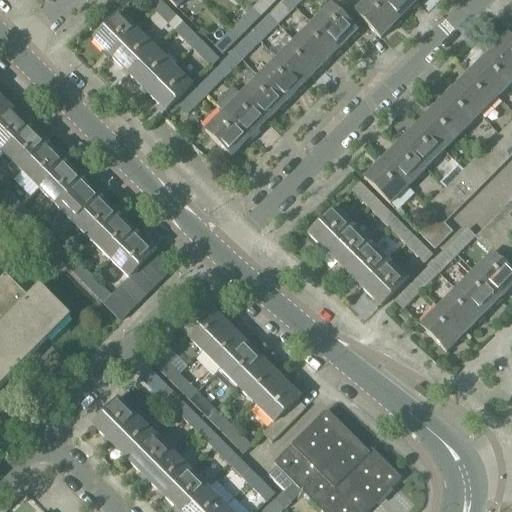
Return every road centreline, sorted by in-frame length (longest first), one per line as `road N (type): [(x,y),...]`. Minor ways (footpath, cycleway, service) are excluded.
road 1 (residential): [(219,258),(474,0)]
road 2 (residential): [(491,491),(219,258)]
road 3 (residential): [(219,258),(13,52)]
road 4 (residential): [(41,439),(219,258)]
